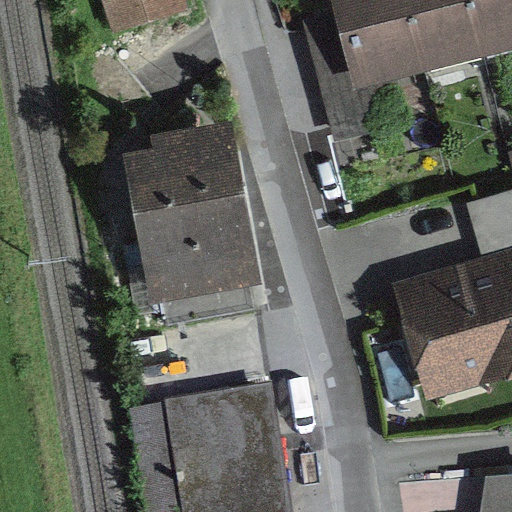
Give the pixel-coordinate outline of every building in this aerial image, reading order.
[(189,6),(186,0),(110,0),(121,30),(189,6)] [(404,0),(340,0),(362,73),(420,57),(404,0)] [(467,0),(404,0),(420,57),(479,40),(467,0)] [(511,0),(467,0),(479,40),(511,30),(511,0)] [(249,306),(217,152),(113,173),(145,327),(249,306)] [(511,216),(456,231),(469,283),(385,304),(414,415),(511,389),(511,216)] [(286,511),(267,390),(164,406),(181,511),(286,511)]
